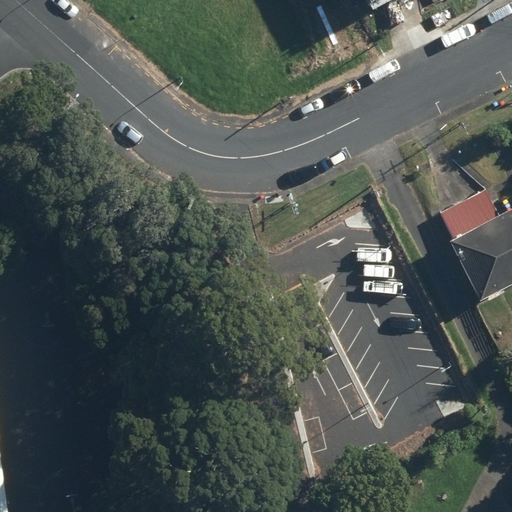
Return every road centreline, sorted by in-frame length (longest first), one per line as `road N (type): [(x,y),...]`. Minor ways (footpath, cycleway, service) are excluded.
road 1 (residential): [(206,156),(205,255),(320,511)]
road 2 (residential): [(206,156),(257,160),(289,150),(511,44)]
road 3 (residential): [(17,0),(155,126),(206,156)]
